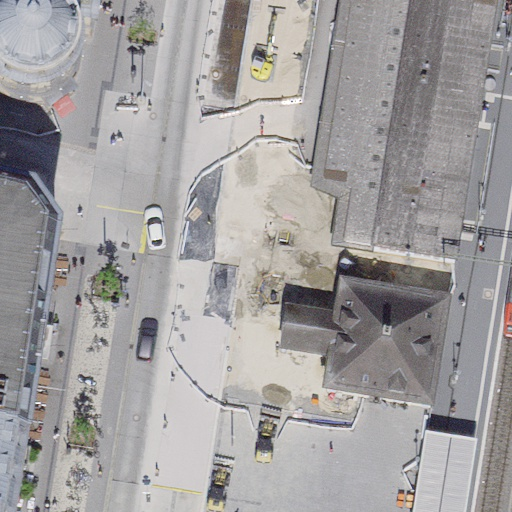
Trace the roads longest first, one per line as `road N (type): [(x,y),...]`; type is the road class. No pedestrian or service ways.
road 1 (residential): [(203,200),(145,511)]
road 2 (residential): [(203,200),(0,150)]
road 3 (tertiary): [(230,0),(203,200)]
